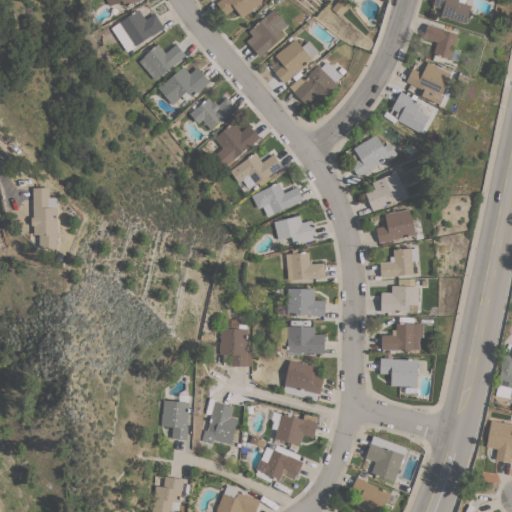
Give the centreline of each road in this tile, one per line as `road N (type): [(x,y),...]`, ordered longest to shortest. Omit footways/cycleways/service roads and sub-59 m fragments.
road 1 (residential): [(310,511),(342,461),(352,408),(361,309),(353,248),(337,195),(312,157),(186,0)]
road 2 (tertiary): [(511,166),(456,434),(426,511)]
road 3 (residential): [(403,0),(370,89),(312,157)]
